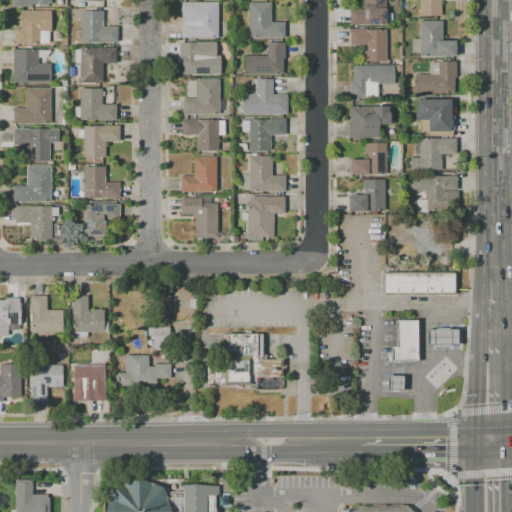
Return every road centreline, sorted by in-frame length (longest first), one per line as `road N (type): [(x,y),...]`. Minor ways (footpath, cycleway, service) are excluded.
road 1 (residential): [(0,264),(316,261)]
road 2 (secondary): [(494,0),(493,299)]
road 3 (residential): [(153,0),(155,264)]
road 4 (residential): [(315,0),(316,261)]
road 5 (secondary): [(254,442),(0,443)]
road 6 (secondary): [(493,440),(360,441)]
